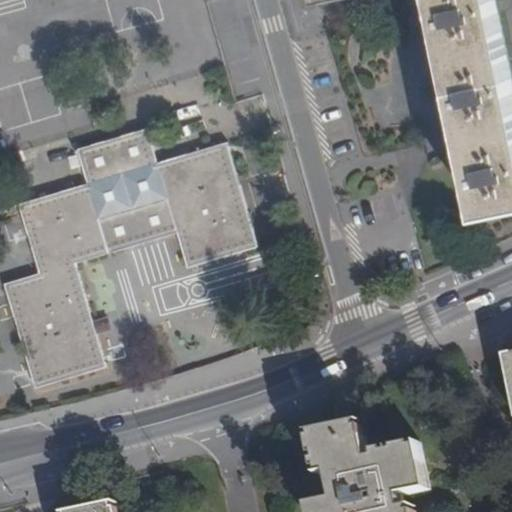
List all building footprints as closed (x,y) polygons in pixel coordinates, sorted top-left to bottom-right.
[(511,210),(511,114),(489,0),(430,0),(472,218),(511,210)] [(79,157),(88,189),(157,169),(149,139),(79,157)] [(224,156),(255,259),(261,257),(229,154),(224,156)] [(190,278),(255,259),(224,156),(158,173),(157,169),(88,189),(23,208),(41,279),(7,289),(35,392),(104,374),(96,342),(110,338),(106,323),(90,326),(75,273),(177,243),(190,278)] [(376,457),(368,417),(315,429),(324,470),(333,469),(338,495),(312,501),(314,511),(418,511),(416,504),(406,506),(404,495),(432,488),(422,442),(383,449),(385,455),(376,457)]
